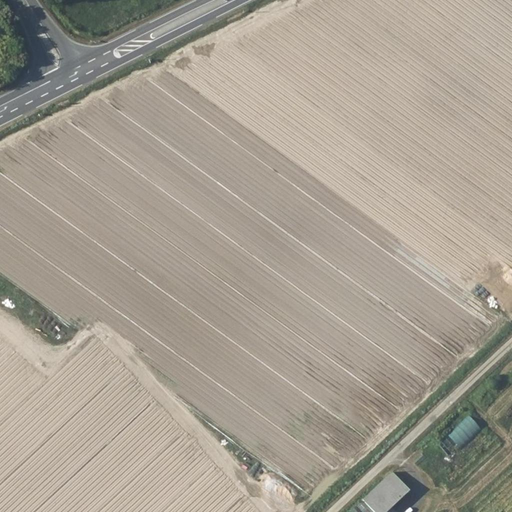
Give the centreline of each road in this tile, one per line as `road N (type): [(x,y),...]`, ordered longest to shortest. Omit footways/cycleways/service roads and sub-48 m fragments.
road 1 (track): [(511,342),(334,511)]
road 2 (secondary): [(67,78),(224,0)]
